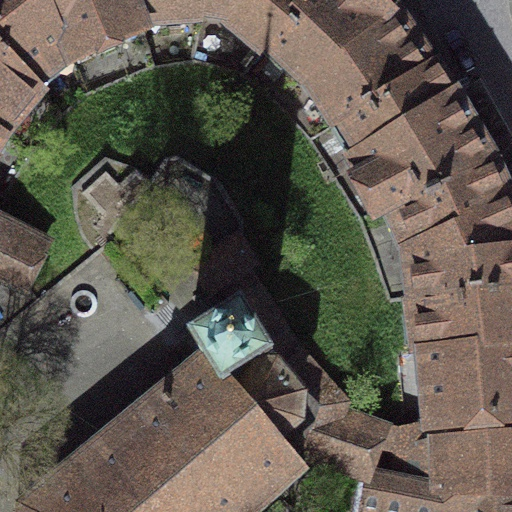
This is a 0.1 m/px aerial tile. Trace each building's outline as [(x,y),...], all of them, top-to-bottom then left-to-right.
[(141,22),(133,0),(0,0),(0,50),(37,88),(38,87),(31,80),(65,53),(66,54),(141,22)] [(133,0),(141,22),(142,22),(141,19),(200,14),(202,0),(133,0)] [(202,0),(200,14),(202,14),(203,10),(228,15),(264,44),(262,46),(264,48),(302,0),(202,0)] [(302,0),(264,48),(265,49),(271,42),(308,76),(309,75),(337,122),(429,66),(429,65),(424,68),(387,13),(373,0),(302,0)] [(37,88),(0,50),(0,275),(20,286),(40,245),(31,241),(30,231),(14,232),(2,226),(0,216),(0,215),(0,134),(1,133),(0,132),(37,88)] [(429,66),(337,122),(338,124),(342,122),(359,149),(355,151),(384,207),(487,162),(465,124),(453,104),(429,66)] [(487,162),(384,207),(385,208),(398,202),(415,242),(410,244),(417,295),(414,295),(414,297),(511,284),(511,219),(505,203),(487,162)] [(511,415),(434,422),(398,429),(346,412),(351,401),(301,344),(254,272),(261,267),(241,233),(189,267),(203,289),(210,300),(222,292),(224,295),(231,303),(240,298),(272,351),(278,359),(319,406),(319,418),(326,424),(336,432),(324,464),(361,474),(363,470),(380,473),(387,454),(396,456),(396,451),(397,448),(434,439),(511,433),(511,415)] [(511,284),(414,297),(422,352),(424,352),(427,378),(430,378),(434,422),(511,415),(511,284)] [(37,499),(26,508),(25,511),(243,511),(300,462),(279,437),(299,420),(302,393),(276,362),(257,360),(272,351),(240,298),(231,303),(188,330),(206,361),(60,480),(49,490),(37,499)] [(324,464),(336,432),(326,424),(319,418),(309,435),(295,450),(302,461),(310,456),(313,460),(324,464)] [(511,511),(511,433),(434,439),(397,448),(396,451),(396,456),(393,476),(380,473),(363,470),(361,474),(363,474),(356,511),(511,511)]
